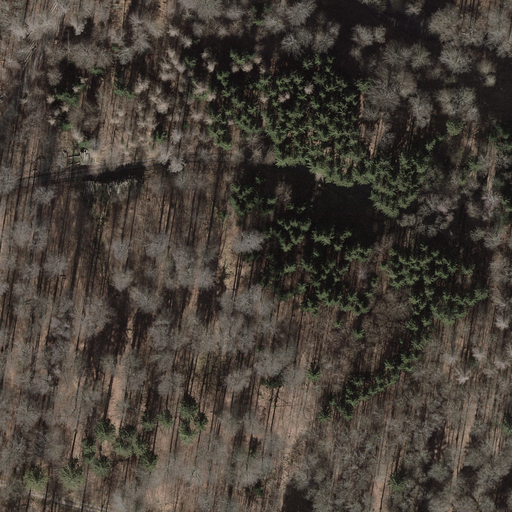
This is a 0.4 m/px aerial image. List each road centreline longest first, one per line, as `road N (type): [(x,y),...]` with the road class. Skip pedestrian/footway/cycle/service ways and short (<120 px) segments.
road 1 (track): [(0,187),(206,153),(315,168),(511,281)]
road 2 (track): [(0,135),(72,0)]
